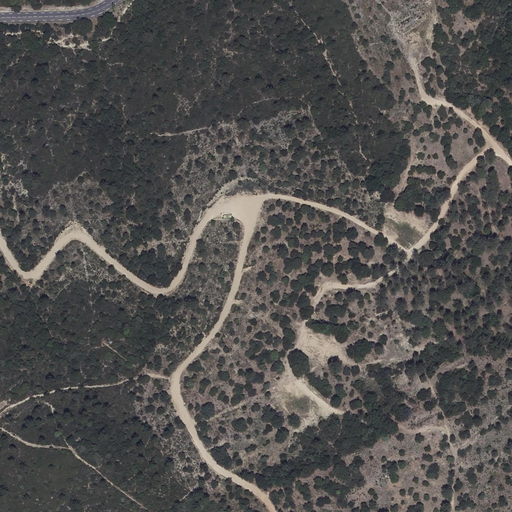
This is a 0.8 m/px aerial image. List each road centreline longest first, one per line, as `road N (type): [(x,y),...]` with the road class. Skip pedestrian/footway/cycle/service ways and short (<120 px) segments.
road 1 (track): [(270,511),(209,463),(173,388),(221,319),(239,272),(246,202)]
road 2 (track): [(246,202),(218,205),(200,224),(173,284),(155,291),(80,234),(67,234),(34,272),(22,274),(0,240)]
road 3 (track): [(511,163),(490,153),(471,161),(409,256),(315,202),(268,194),(246,202)]
